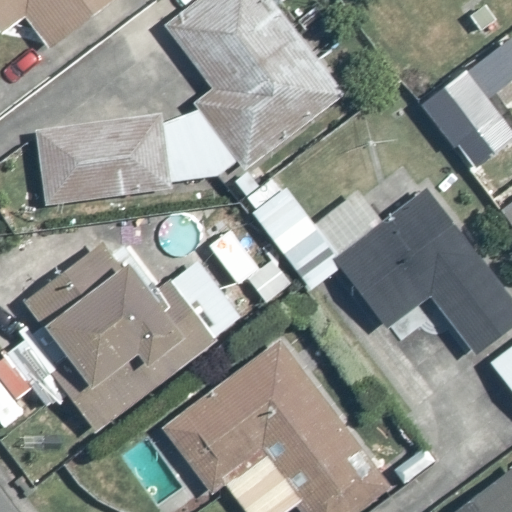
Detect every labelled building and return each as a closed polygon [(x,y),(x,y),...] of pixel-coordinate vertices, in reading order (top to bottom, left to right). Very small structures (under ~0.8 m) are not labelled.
[(0,0),(0,31),(19,17),(43,49),(107,0),(0,0)] [(165,182),(233,172),(339,95),(270,0),(192,0),(160,23),(208,89),(185,109),(155,113),(29,131),(40,207),(166,189),(165,182)] [(488,110),(458,69),(414,102),(445,143),(488,110)] [(277,172),(239,201),(303,283),(340,254),(277,172)] [(511,310),(424,200),(319,284),(370,349),(423,307),(466,361),(511,324),(511,310)] [(114,263),(96,240),(21,301),(39,323),(32,329),(82,392),(127,355),(152,386),(241,314),(195,257),(143,299),(114,263)] [(511,340),(484,363),(511,399),(511,340)] [(351,511),(385,487),(276,341),(157,429),(204,492),(217,483),(239,511),(281,511),(291,505),(296,511),(351,511)] [(511,511),(511,504),(492,478),(445,511),(511,511)]
